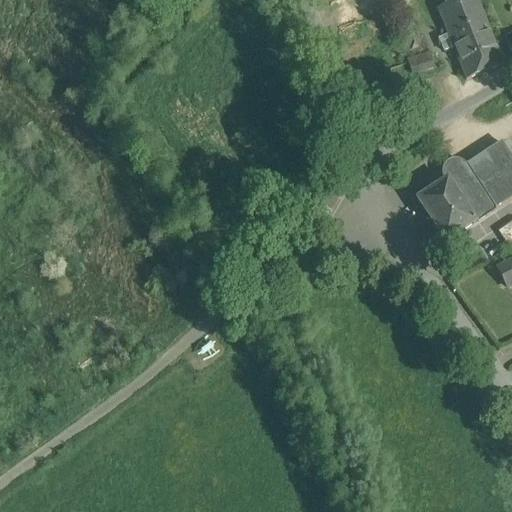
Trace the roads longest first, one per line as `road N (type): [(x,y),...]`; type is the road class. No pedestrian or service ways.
road 1 (unclassified): [(0,484),(230,303)]
road 2 (residential): [(511,407),(369,181)]
road 3 (unclassified): [(369,181),(299,0)]
road 4 (unclassified): [(369,181),(434,125),(511,82)]
